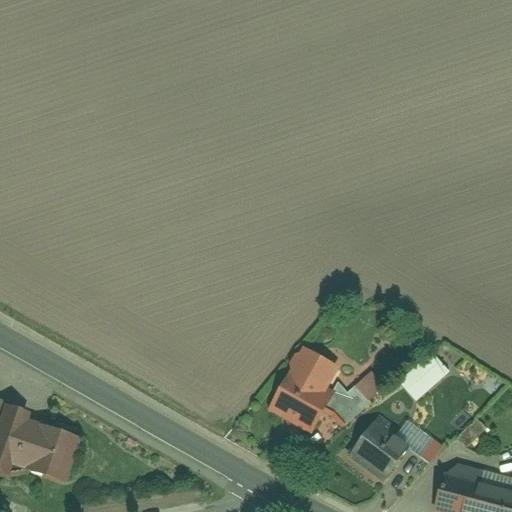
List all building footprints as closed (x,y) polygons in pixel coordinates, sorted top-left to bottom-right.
[(415,404),(448,374),(430,354),(398,384),(415,404)] [(312,435),(332,396),(327,393),(337,374),(303,357),(273,414),(312,435)] [(0,473),(70,496),(86,439),(10,415),(0,449),(0,473)] [(417,444),(381,416),(348,458),(384,485),(417,444)] [(511,511),(511,476),(458,462),(441,511),(511,511)]
